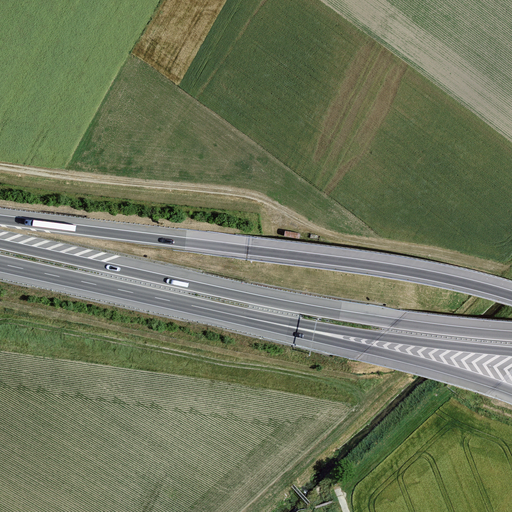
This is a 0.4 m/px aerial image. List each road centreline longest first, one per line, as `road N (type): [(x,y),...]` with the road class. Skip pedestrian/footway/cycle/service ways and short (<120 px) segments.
road 1 (motorway): [(511,335),(311,310),(0,244)]
road 2 (motorway): [(511,295),(367,265),(0,219)]
road 3 (track): [(0,165),(247,195),(331,234),(498,266)]
road 4 (motorway): [(192,305),(511,390)]
road 5 (motorway): [(192,305),(511,351)]
road 6 (motorway): [(0,263),(192,305)]
